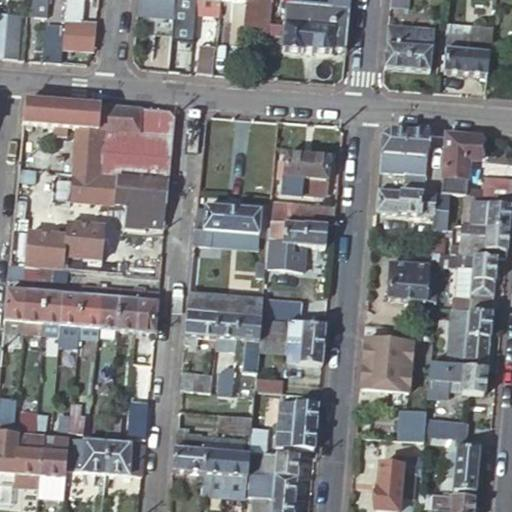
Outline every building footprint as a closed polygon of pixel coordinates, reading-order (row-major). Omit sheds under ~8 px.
[(25,0),(26,2),(24,16),(44,17),(45,0),(25,0)] [(136,0),(135,13),(135,17),(173,21),(175,0),(136,0)] [(175,0),(173,21),(169,66),(180,67),(184,23),(186,23),(187,7),(189,7),(190,1),(197,2),(197,0),(175,0)] [(239,55),(240,46),(244,0),(219,0),(220,4),(232,5),(228,53),(239,55)] [(244,0),(240,46),(267,49),(271,0),(244,0)] [(345,54),(350,0),(332,0),(331,14),(300,11),(301,9),(284,7),(280,51),(305,54),(306,51),(330,54),(330,52),(345,54)] [(408,0),(388,0),(388,12),(407,14),(408,0)] [(218,19),(220,4),(197,2),(196,16),(218,19)] [(4,21),(4,24),(2,49),(16,51),(18,22),(4,21)] [(62,29),(61,39),(61,50),(92,53),(94,27),(63,24),(62,29)] [(61,39),(62,29),(43,27),(41,52),(60,53),(61,50),(61,39)] [(491,41),(492,32),(446,28),(445,37),(464,39),(463,55),(474,56),(475,39),(491,41)] [(386,29),(382,73),(428,77),(433,33),(386,29)] [(442,77),(486,81),(491,41),(475,39),(474,56),(463,55),(464,39),(445,37),(442,77)] [(197,47),(194,77),(211,78),(214,49),(197,47)] [(169,66),(168,75),(179,75),(180,67),(169,66)] [(23,104),(21,127),(76,131),(68,205),(123,210),(122,230),(164,233),(175,121),(167,114),(23,104)] [(379,174),(403,176),(406,134),(390,132),(382,139),(379,174)] [(426,178),(430,135),(406,134),(403,176),(426,178)] [(479,163),(480,139),(446,137),(444,173),(467,174),(468,174),(469,162),(479,163)] [(329,161),(285,157),(281,200),(300,201),(301,192),(319,194),(320,184),(326,185),(329,161)] [(467,179),(443,177),(442,194),(466,196),(467,179)] [(511,182),(503,181),(501,201),(511,202),(511,194),(511,182)] [(448,217),(450,197),(442,197),(377,192),(375,215),(432,220),(431,232),(446,233),(447,232),(447,224),(448,221),(448,217)] [(509,231),(511,208),(476,205),(474,228),(509,231)] [(335,212),(270,206),(269,224),(326,229),(334,229),(335,212)] [(204,212),(196,211),(192,248),(208,249),(210,234),(257,239),(259,216),(204,210),(204,212)] [(448,217),(448,221),(447,224),(462,226),(462,218),(448,217)] [(326,229),(269,224),(266,254),(264,270),(264,274),(302,277),(304,252),(324,254),(326,229)] [(462,226),(447,224),(447,232),(452,232),(461,233),(462,226)] [(509,231),(474,228),(466,227),(464,250),(456,250),(456,251),(451,250),(450,257),(469,258),(470,253),(483,254),(484,252),(507,254),(509,231)] [(25,237),(22,269),(61,273),(63,260),(100,264),(102,241),(93,230),(64,228),(63,240),(25,237)] [(469,258),(450,257),(450,263),(456,263),(456,268),(471,270),(469,296),(493,299),(496,260),(469,258)] [(428,269),(390,265),(389,279),(388,279),(386,302),(424,306),(428,269)] [(21,271),(7,270),(6,279),(21,281),(21,271)] [(33,272),(21,271),(21,281),(32,282),(33,272)] [(33,272),(32,282),(49,284),(50,273),(33,272)] [(65,275),(50,273),(49,284),(65,285),(65,275)] [(100,291),(94,291),(80,289),(79,293),(78,299),(76,329),(96,331),(100,291)] [(115,333),(120,293),(105,292),(100,291),(96,331),(115,333)] [(17,293),(5,292),(2,323),(22,324),(25,294),(17,293)] [(137,294),(133,294),(120,293),(115,333),(134,335),(137,294)] [(43,296),(34,295),(25,294),(22,324),(40,326),(43,296)] [(154,336),(158,296),(144,295),(137,294),(134,335),(154,336)] [(58,328),(61,297),(50,296),(43,296),(40,326),(58,328)] [(76,329),(78,299),(72,298),(61,297),(58,328),(76,329)] [(261,306),(187,299),(186,314),(218,317),(239,319),(260,321),(261,306)] [(453,300),(451,313),(467,314),(468,301),(453,300)] [(491,316),(492,304),(468,301),(467,314),(491,316)] [(302,307),(261,305),(261,306),(260,321),(260,324),(300,327),(302,307)] [(487,363),(491,316),(467,314),(451,313),(447,359),(487,363)] [(218,317),(186,314),(184,338),(215,341),(218,317)] [(236,343),(239,319),(218,317),(215,341),(214,351),(227,352),(228,342),(236,343)] [(260,324),(260,321),(239,319),(236,343),(244,344),(241,374),(246,375),(245,384),(237,383),(235,398),(253,399),(253,394),(254,389),(257,354),(260,324)] [(22,324),(2,323),(1,335),(20,337),(22,324)] [(40,326),(22,324),(20,337),(39,338),(40,326)] [(321,369),(325,329),(300,327),(260,324),(257,354),(285,357),(286,345),(298,346),(297,366),(321,369)] [(58,328),(40,326),(39,338),(57,340),(58,328)] [(58,328),(57,340),(75,341),(76,329),(58,328)] [(95,343),(96,331),(76,329),(75,341),(95,343)] [(235,353),(236,343),(228,342),(227,352),(235,353)] [(486,370),(430,365),(428,382),(427,397),(426,413),(431,414),(432,399),(446,400),(448,383),(459,384),(459,394),(483,397),(486,370)] [(218,372),(216,396),(231,397),(233,374),(218,372)] [(179,393),(210,396),(211,378),(180,375),(179,393)] [(427,397),(428,382),(396,379),(395,394),(427,397)] [(253,399),(235,398),(234,414),(251,415),(253,399)] [(316,429),(318,407),(277,404),(275,426),(316,429)] [(31,432),(32,414),(19,412),(17,431),(31,432)] [(424,425),(425,414),(397,412),(394,443),(423,445),(423,440),(424,425)] [(0,429),(12,431),(13,417),(0,415),(0,429)] [(251,420),(218,417),(216,438),(249,441),(250,424),(251,420)] [(105,440),(107,420),(93,419),(91,439),(105,440)] [(118,421),(107,420),(105,440),(117,441),(118,421)] [(144,443),(146,425),(126,423),(125,441),(144,443)] [(263,425),(250,424),(249,441),(248,454),(252,454),(256,455),(258,432),(262,433),(263,425)] [(435,426),(424,425),(423,440),(434,441),(435,426)] [(313,452),(316,429),(275,426),(273,449),(313,452)] [(42,438),(0,434),(0,476),(17,478),(16,487),(21,488),(21,490),(36,491),(37,479),(38,479),(42,438)] [(200,437),(175,435),(173,450),(199,453),(200,437)] [(64,474),(67,442),(67,440),(42,438),(38,479),(63,482),(64,474)] [(433,457),(434,441),(423,440),(423,445),(422,456),(433,457)] [(102,477),(106,445),(67,442),(64,474),(102,477)] [(140,480),(143,448),(106,445),(102,477),(140,480)] [(479,451),(454,449),(450,492),(475,494),(479,451)] [(199,453),(173,450),(171,474),(201,476),(203,453),(199,453)] [(225,455),(204,453),(202,476),(223,478),(225,455)] [(262,455),(256,455),(252,454),(250,476),(254,477),(254,471),(260,471),(262,455)] [(247,457),(225,455),(223,478),(245,480),(246,476),(247,457)] [(296,481),(298,458),(262,455),(260,471),(254,471),(254,477),(272,479),(296,481)] [(413,470),(378,467),(377,491),(374,491),(372,511),(397,511),(398,501),(411,502),(413,470)] [(202,476),(201,476),(200,485),(222,487),(223,478),(202,476)] [(244,499),(248,499),(246,511),(269,511),(270,499),(272,479),(254,477),(250,476),(246,476),(245,480),(244,499)] [(62,493),(63,482),(38,479),(37,479),(36,491),(62,493)] [(294,502),(296,481),(272,479),(270,499),(294,502)] [(424,496),(418,495),(417,510),(444,511),(473,511),(474,500),(424,496)] [(22,509),(34,510),(35,500),(23,499),(22,509)] [(292,511),(294,502),(270,499),(269,511),(292,511)]
